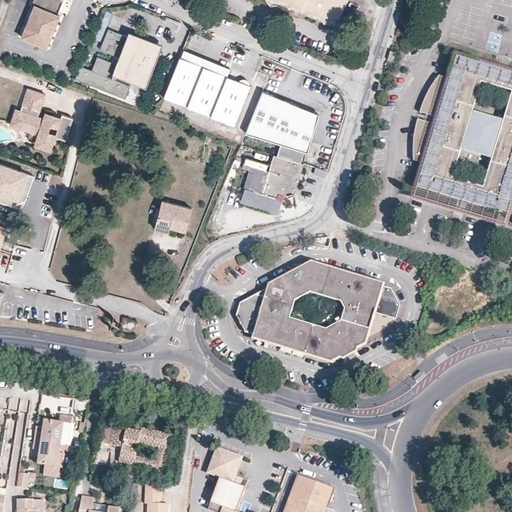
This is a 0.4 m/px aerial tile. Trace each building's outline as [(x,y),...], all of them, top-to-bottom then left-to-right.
[(60,14),(58,13),(62,0),(31,0),(32,1),(34,3),(21,35),(47,45),(60,14)] [(272,0),(279,3),(335,25),(345,0),(272,0)] [(136,81),(145,59),(131,53),(136,40),(107,28),(100,48),(115,54),(112,61),(108,69),(136,81)] [(507,123),(507,125),(504,125),(501,124),(502,121),(492,118),(491,121),(488,120),(485,119),(486,117),(476,114),(475,116),(472,115),(470,115),(471,113),(474,100),(476,93),(480,80),(481,76),(495,81),(499,66),(475,59),(466,57),(457,54),(454,64),(452,72),(451,75),(452,75),(451,79),(439,75),(432,86),(428,94),(426,99),(425,102),(422,108),(420,112),(439,118),(438,121),(437,125),(418,120),(417,123),(415,135),(414,140),(413,146),(413,161),(417,162),(425,164),(424,168),(423,168),(422,170),(417,188),(434,193),(459,199),(463,185),(449,181),(450,178),(454,165),(456,159),(458,152),(460,146),(461,143),(464,144),(467,144),(466,147),(476,149),(476,147),(480,148),(483,149),(482,151),(492,154),(493,152),(496,153),(498,153),(497,156),(494,169),(492,175),(488,189),(487,192),(473,188),(469,202),(480,206),(486,208),(493,210),(501,212),(510,215),(511,209),(511,69),(509,69),(505,83),(511,85),(511,107),(511,110),(509,116),(507,123)] [(92,68),(83,64),(77,77),(123,96),(128,84),(106,75),(108,69),(112,61),(98,56),(92,68)] [(250,85),(179,57),(164,96),(234,124),(250,85)] [(394,60),(388,58),(385,67),(391,69),(394,60)] [(39,115),(34,113),(41,91),(24,85),(18,103),(17,108),(20,109),(19,112),(11,109),(6,124),(20,128),(20,125),(27,127),(35,130),(32,139),(48,144),(51,135),(62,138),(69,116),(69,114),(58,111),(57,114),(55,120),(39,115)] [(243,131),(278,141),(274,153),(298,161),(302,149),(305,149),(313,120),(312,119),(313,114),(294,108),(296,104),(260,89),(243,131)] [(296,104),(294,108),(313,114),(312,119),(313,120),(316,112),(296,104)] [(57,114),(41,109),(39,115),(55,120),(57,114)] [(48,144),(32,139),(31,144),(47,149),(48,144)] [(259,192),(274,197),(277,190),(282,192),(293,190),(302,162),(298,161),(274,153),(271,153),(259,192)] [(23,197),(31,173),(0,162),(0,201),(10,205),(23,197)] [(185,232),(192,209),(162,200),(154,228),(168,232),(169,227),(185,232)] [(326,236),(315,238),(311,242),(325,246),(328,238),(326,236)] [(382,284),(383,279),(310,257),(268,279),(266,286),(281,278),(311,262),(333,269),(382,284)] [(266,286),(254,292),(251,309),(244,326),(253,330),(295,343),(329,354),(334,351),(360,337),(363,331),(369,311),(375,312),(395,319),(398,303),(389,286),(382,284),(333,269),(311,262),(281,278),(266,286)] [(254,292),(240,299),(237,312),(244,326),(251,309),(254,292)] [(360,337),(334,351),(329,354),(295,343),(253,330),(251,334),(300,349),(331,359),(342,354),(344,355),(356,348),(357,346),(365,342),(375,312),(369,311),(363,331),(360,337)] [(88,397),(90,389),(78,386),(77,395),(88,397)] [(60,415),(59,422),(64,423),(72,424),(73,416),(60,415)] [(36,433),(34,441),(61,445),(64,423),(59,422),(45,420),(44,428),(43,434),(39,433),(36,433)] [(141,431),(134,430),(106,423),(102,442),(122,447),(119,461),(134,465),(136,455),(139,442),(159,447),(168,449),(172,434),(141,427),(141,431)] [(61,445),(34,441),(33,450),(36,450),(40,451),(39,457),(38,465),(57,467),(61,445)] [(241,511),(239,511),(246,490),(250,480),(236,476),(243,455),(216,446),(206,473),(219,478),(210,502),(208,508),(217,511),(241,511)] [(168,449),(159,447),(156,460),(136,455),(134,465),(163,471),(168,449)] [(139,481),(140,473),(129,472),(129,481),(134,481),(139,481)] [(325,511),(327,507),(336,486),(298,473),(283,511),(325,511)] [(27,475),(20,474),(18,487),(25,488),(27,475)] [(145,503),(149,503),(148,511),(169,511),(169,504),(161,503),(161,482),(145,481),(145,503)] [(109,506),(108,511),(98,511),(92,511),(93,503),(94,497),(82,495),(79,511),(120,511),(121,507),(109,506)] [(37,511),(38,510),(33,510),(32,499),(17,499),(17,511),(37,511)]
